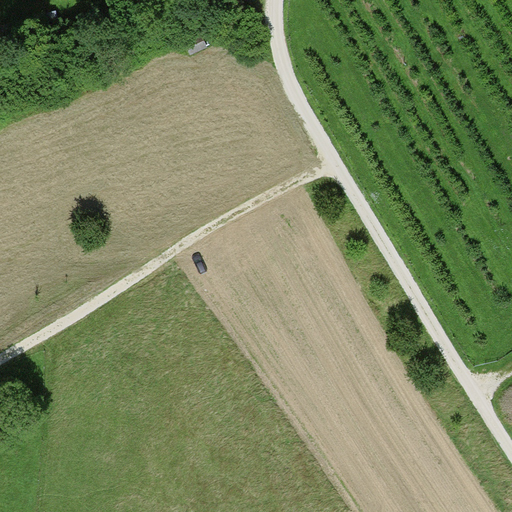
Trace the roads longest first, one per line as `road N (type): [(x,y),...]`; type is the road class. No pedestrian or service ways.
road 1 (track): [(270,0),(275,60),(291,96),(511,454)]
road 2 (track): [(331,167),(0,360)]
